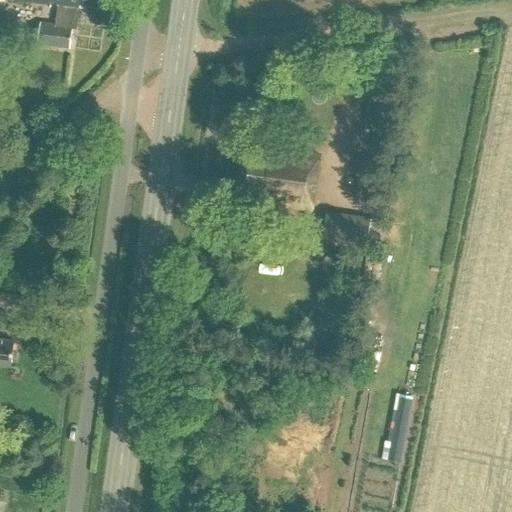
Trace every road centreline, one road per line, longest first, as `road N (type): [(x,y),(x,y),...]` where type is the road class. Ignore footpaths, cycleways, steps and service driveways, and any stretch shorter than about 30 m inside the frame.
road 1 (secondary): [(113,511),(180,52)]
road 2 (unclassified): [(73,511),(136,75)]
road 3 (track): [(511,10),(180,52)]
road 4 (track): [(136,75),(0,188)]
